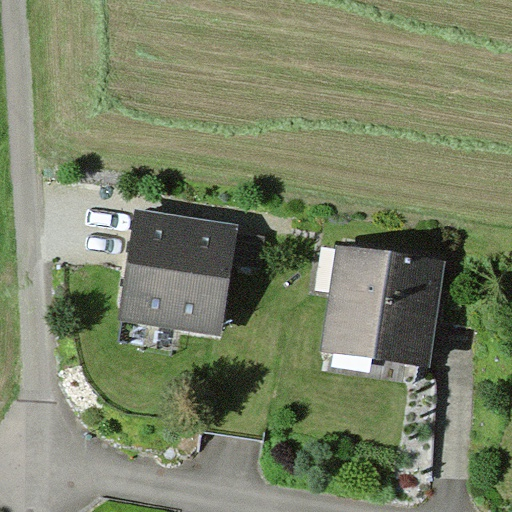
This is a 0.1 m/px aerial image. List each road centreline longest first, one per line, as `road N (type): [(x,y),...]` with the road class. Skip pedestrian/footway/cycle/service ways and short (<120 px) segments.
road 1 (residential): [(11,0),(36,462)]
road 2 (residential): [(36,462),(318,511)]
